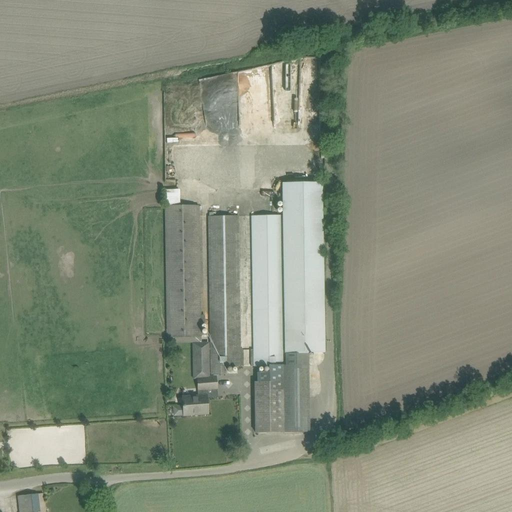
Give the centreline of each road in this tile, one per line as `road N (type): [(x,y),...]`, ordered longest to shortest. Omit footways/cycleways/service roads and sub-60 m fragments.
road 1 (unclassified): [(94,483),(262,462),(298,453),(319,436),(333,160)]
road 2 (track): [(511,5),(359,33),(341,46),(333,160)]
road 3 (track): [(511,392),(349,451),(298,453)]
